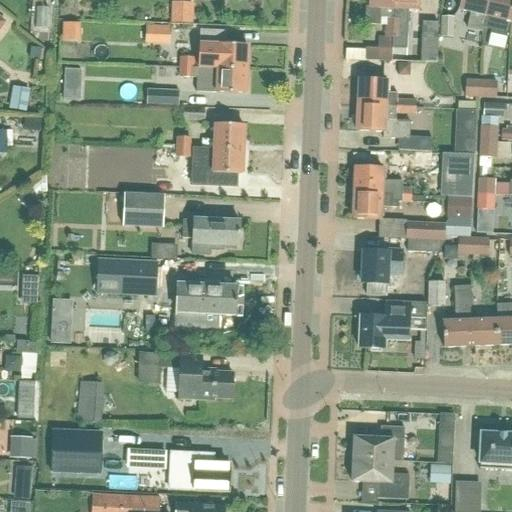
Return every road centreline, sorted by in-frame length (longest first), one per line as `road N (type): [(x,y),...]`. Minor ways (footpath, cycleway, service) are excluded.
road 1 (tertiary): [(302,386),(318,0)]
road 2 (residential): [(302,386),(511,395)]
road 3 (tertiary): [(295,511),(302,386)]
